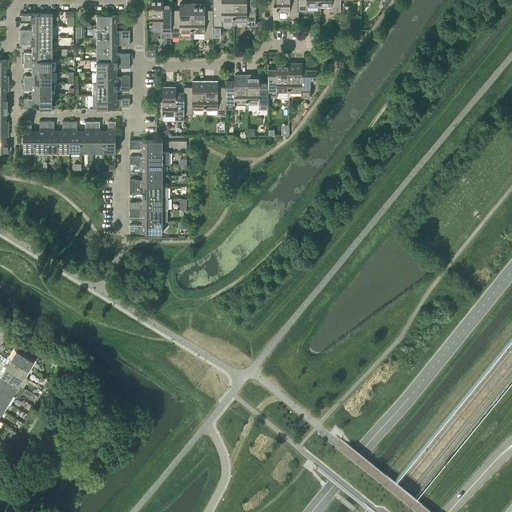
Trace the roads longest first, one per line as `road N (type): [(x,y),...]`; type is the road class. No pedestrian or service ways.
road 1 (residential): [(13,49),(13,113),(124,114),(124,121)]
road 2 (residential): [(139,64),(248,65),(267,44)]
